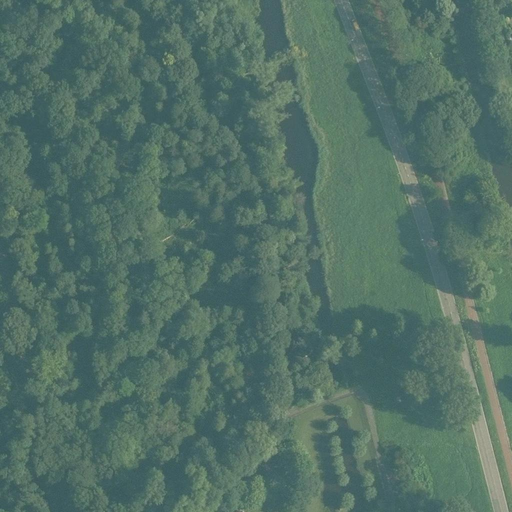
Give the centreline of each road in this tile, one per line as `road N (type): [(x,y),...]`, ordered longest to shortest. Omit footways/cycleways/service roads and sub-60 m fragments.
road 1 (secondary): [(500,511),(437,264),(340,0)]
road 2 (unclassified): [(0,266),(67,511)]
